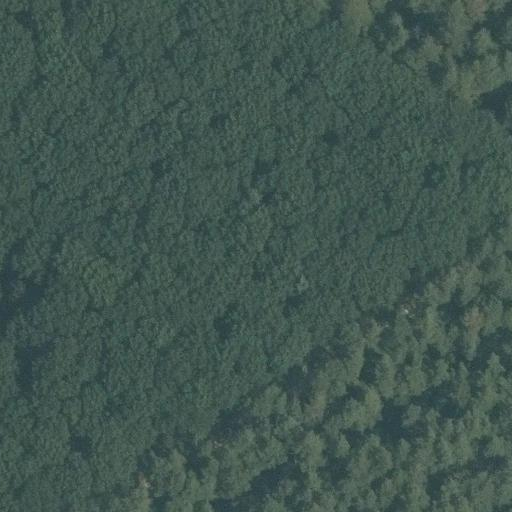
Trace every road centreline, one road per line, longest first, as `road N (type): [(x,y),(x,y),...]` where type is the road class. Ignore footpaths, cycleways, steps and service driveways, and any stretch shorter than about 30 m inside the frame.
road 1 (track): [(68,511),(511,218)]
road 2 (track): [(511,187),(242,0)]
